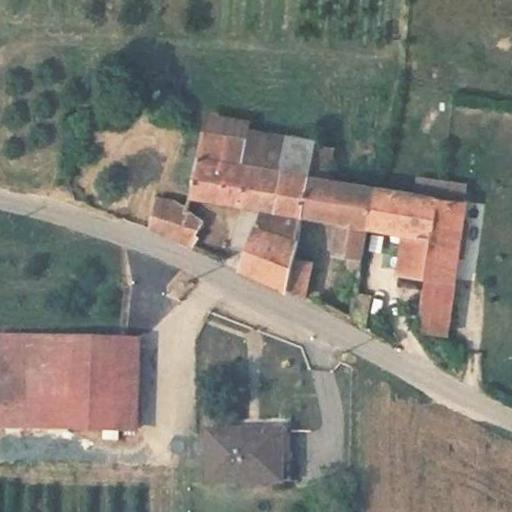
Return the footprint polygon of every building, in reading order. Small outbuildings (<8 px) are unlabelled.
[(298,219),(305,177),(313,141),(285,135),(277,170),(239,163),(243,140),(201,132),(187,200),(259,212),(236,272),(283,291),(292,259),(298,219)] [(366,232),(372,189),(305,177),(298,219),(334,226),(331,256),(346,259),(348,269),(359,278),(366,232)] [(456,288),(468,205),(372,189),(366,232),(402,236),(396,277),(422,282),(417,314),(428,317),(433,287),(456,288)] [(191,249),(204,222),(174,203),(155,199),(148,228),(191,249)] [(299,297),(309,264),(292,259),(283,291),(299,297)] [(449,340),(456,288),(433,287),(428,317),(424,334),(449,340)] [(0,425),(121,427),(122,337),(0,333),(0,425)] [(158,428),(159,402),(148,401),(147,427),(158,428)] [(280,494),(281,431),(197,429),(196,493),(280,494)]
